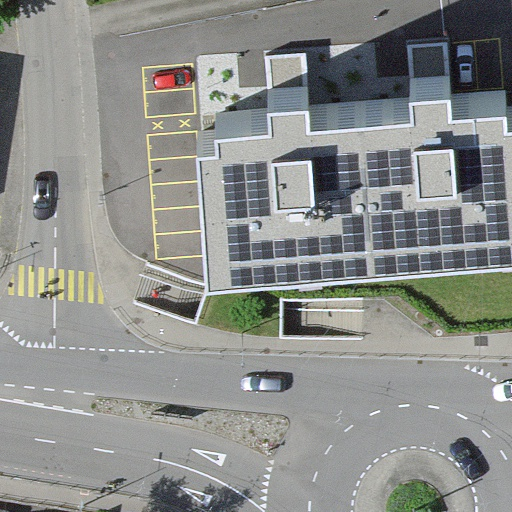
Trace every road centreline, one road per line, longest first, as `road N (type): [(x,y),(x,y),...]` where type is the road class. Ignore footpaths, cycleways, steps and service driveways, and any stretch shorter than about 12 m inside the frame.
road 1 (residential): [(55,404),(52,0)]
road 2 (primary): [(306,468),(166,420),(55,404)]
road 3 (primary): [(511,443),(474,408),(437,394),(396,394),(358,407),(327,433),(306,468)]
